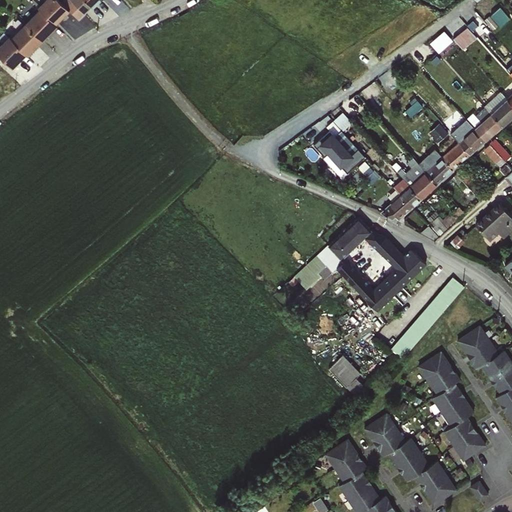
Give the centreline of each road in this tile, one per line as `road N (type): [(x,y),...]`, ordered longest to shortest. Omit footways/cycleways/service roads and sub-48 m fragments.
road 1 (residential): [(242,157),(276,144),(470,0)]
road 2 (residential): [(242,157),(432,249)]
road 3 (residential): [(123,26),(206,130),(242,157)]
road 4 (unclassified): [(0,111),(84,44),(123,26)]
